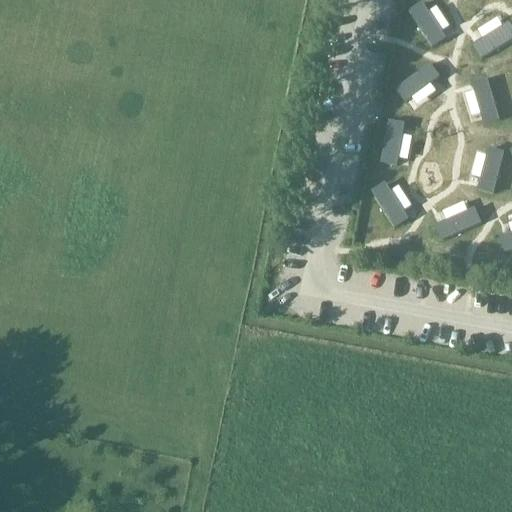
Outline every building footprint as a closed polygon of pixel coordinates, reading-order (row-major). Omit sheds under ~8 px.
[(410,49),(430,54),(436,31),(416,26),(410,49)] [(471,61),(474,38),(450,35),(447,59),(471,61)] [(511,69),(511,46),(499,44),(494,66),(511,69)] [(425,72),(427,59),(404,55),(401,67),(425,72)] [(454,89),(477,93),(481,71),(459,66),(454,89)] [(506,98),(511,79),(490,73),(485,92),(506,98)] [(404,151),(411,120),(393,116),(382,164),(393,167),(397,149),(404,151)] [(376,196),(396,198),(399,176),(379,173),(376,196)] [(468,214),(473,189),(452,185),(447,210),(468,214)] [(494,224),(501,202),(481,196),(474,218),(494,224)] [(388,215),(385,239),(411,242),(413,218),(388,215)] [(424,236),(447,241),(450,229),(426,224),(424,236)] [(491,259),(498,238),(477,231),(470,252),(491,259)]
